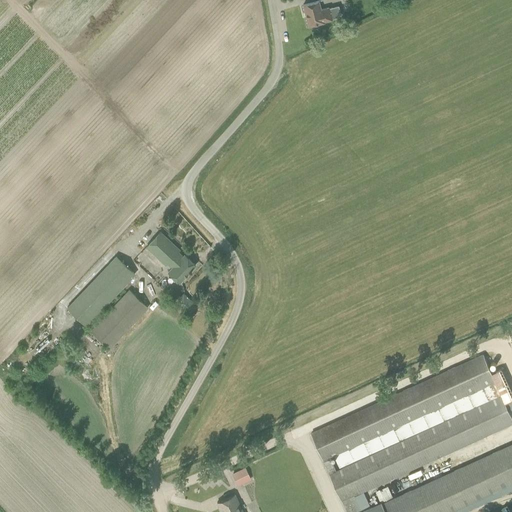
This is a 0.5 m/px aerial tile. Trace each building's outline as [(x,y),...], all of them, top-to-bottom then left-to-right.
[(303,4),(308,26),(318,23),(333,19),(341,17),(339,5),(329,8),(329,7),(319,9),(317,1),(303,4)] [(183,257),(178,252),(180,250),(161,232),(154,240),(146,248),(165,266),(167,264),(170,267),(167,271),(172,276),(180,282),(196,265),(185,255),(183,257)] [(135,274),(115,255),(66,307),(86,326),(135,274)] [(129,289),(90,330),(109,348),(148,306),(129,289)] [(184,295),(178,302),(189,313),(196,306),(184,295)] [(451,511),(511,484),(511,443),(382,503),(381,501),(361,510),(354,495),(511,422),(511,416),(506,403),(511,399),(511,391),(502,369),(492,373),(483,354),(320,429),(311,433),(323,459),(322,459),(342,501),(347,511),(451,511)] [(245,467),(232,473),(237,486),(251,479),(245,467)] [(242,511),(234,494),(217,502),(221,511),(242,511)]
